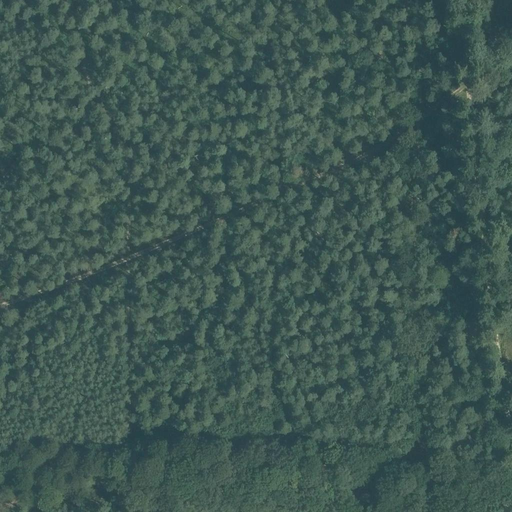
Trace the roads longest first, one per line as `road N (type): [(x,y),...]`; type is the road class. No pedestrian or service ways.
road 1 (track): [(511,50),(380,148),(0,306)]
road 2 (track): [(66,0),(88,83),(127,158),(130,475)]
road 3 (track): [(462,0),(496,357),(511,438)]
road 4 (track): [(376,488),(0,468)]
road 5 (track): [(376,488),(511,495)]
